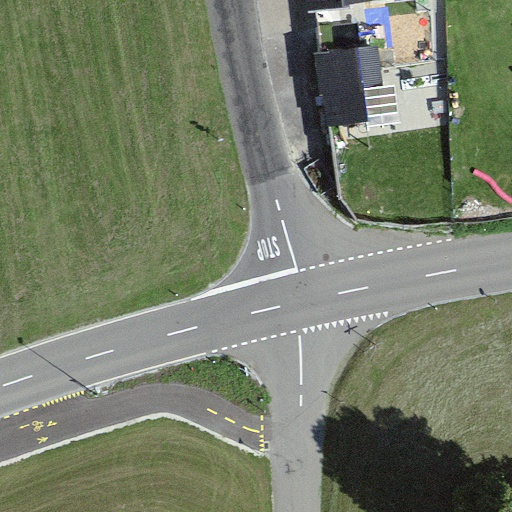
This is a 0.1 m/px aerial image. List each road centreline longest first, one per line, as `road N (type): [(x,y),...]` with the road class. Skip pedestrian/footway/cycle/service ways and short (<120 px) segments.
road 1 (tertiary): [(300,302),(0,388)]
road 2 (unclassified): [(300,302),(237,0)]
road 3 (tertiary): [(511,263),(300,302)]
road 4 (unclassified): [(300,511),(300,302)]
